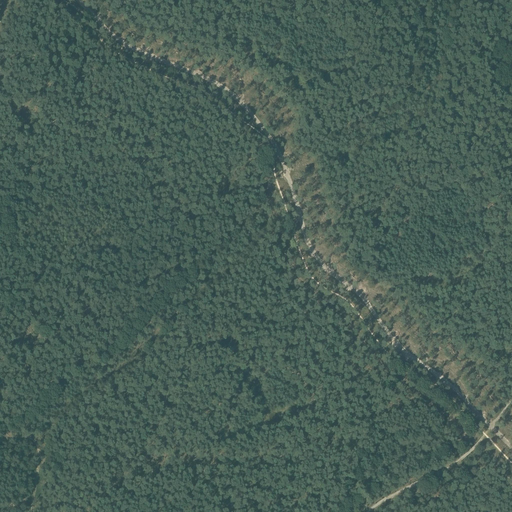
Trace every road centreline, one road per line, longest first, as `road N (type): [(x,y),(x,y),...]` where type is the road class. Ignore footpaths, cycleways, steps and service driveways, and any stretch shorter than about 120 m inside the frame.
road 1 (track): [(81,0),(117,37),(211,79),(241,102),(285,168),(322,265),(511,446)]
road 2 (track): [(511,399),(468,453),(368,511)]
